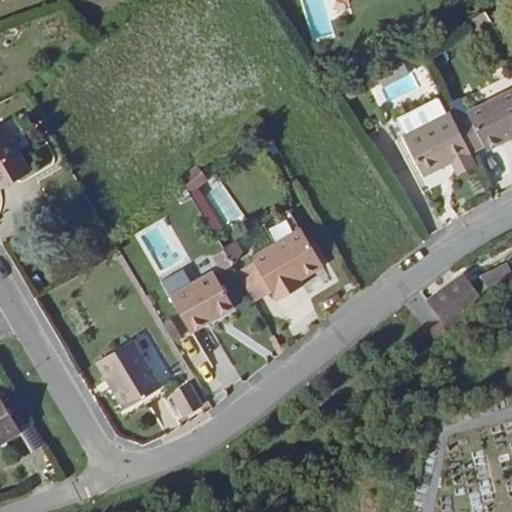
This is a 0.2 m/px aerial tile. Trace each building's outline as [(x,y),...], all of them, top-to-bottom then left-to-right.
[(508,46),(483,13),(470,22),(494,55),(508,46)] [(423,66),(371,92),(380,109),(399,99),(402,105),(434,89),(423,66)] [(485,156),(511,142),(511,143),(511,99),(454,129),(470,161),(472,163),(485,156)] [(451,170),(470,161),(454,129),(451,123),(403,148),(423,185),(451,170)] [(0,134),(0,192),(25,180),(0,134)] [(511,143),(511,142),(485,156),(488,160),(511,147),(511,143)] [(470,161),(451,170),(458,184),(478,174),(472,163),(470,161)] [(204,178),(194,164),(176,178),(185,193),(204,178)] [(294,230),(244,259),(248,265),(263,292),(269,302),(294,289),(291,282),(315,269),(294,230)] [(248,265),(231,275),(246,301),(263,292),(248,265)] [(466,319),(463,315),(491,291),(511,283),(511,269),(480,279),(468,290),(466,287),(460,291),(454,284),(437,297),(455,327),(466,319)] [(208,271),(164,297),(185,333),(228,309),(208,271)] [(460,291),(466,287),(460,279),(454,284),(460,291)] [(425,307),(440,326),(447,334),(455,327),(437,297),(425,307)] [(440,326),(426,338),(433,346),(447,335),(447,334),(440,326)] [(211,327),(197,334),(212,367),(227,360),(211,327)] [(91,359),(105,384),(97,388),(110,409),(145,389),(122,343),(91,359)] [(97,388),(105,384),(91,359),(81,364),(97,388)] [(189,388),(152,405),(164,430),(201,412),(189,388)]
